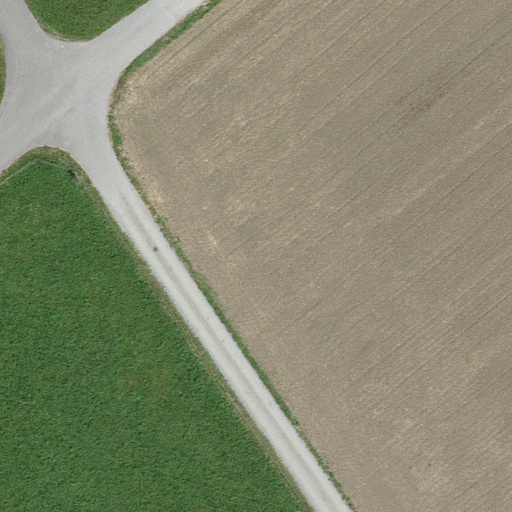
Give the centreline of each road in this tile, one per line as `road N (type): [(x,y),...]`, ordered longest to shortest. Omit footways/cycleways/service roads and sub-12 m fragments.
road 1 (track): [(57,99),(348,511)]
road 2 (track): [(176,0),(0,146)]
